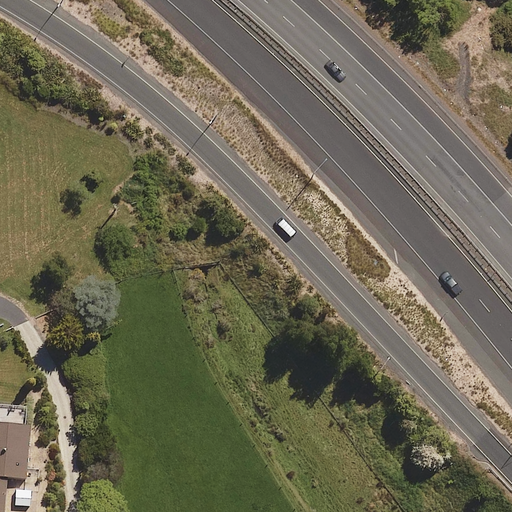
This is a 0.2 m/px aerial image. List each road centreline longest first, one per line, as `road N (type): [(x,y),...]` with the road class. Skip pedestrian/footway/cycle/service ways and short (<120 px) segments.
road 1 (motorway): [(511,468),(113,64),(10,0)]
road 2 (motorway): [(511,339),(362,167),(188,0)]
road 3 (motorway): [(263,0),(399,127),(511,253)]
road 4 (motorway): [(307,0),(511,212)]
